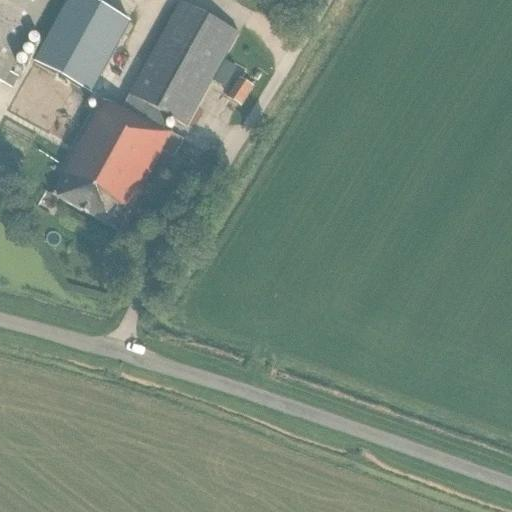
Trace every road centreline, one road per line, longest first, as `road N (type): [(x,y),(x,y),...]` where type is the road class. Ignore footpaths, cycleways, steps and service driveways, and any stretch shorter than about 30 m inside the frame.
road 1 (unclassified): [(117,361),(340,0)]
road 2 (unclassified): [(511,490),(117,361)]
road 3 (unclassified): [(117,361),(0,327)]
